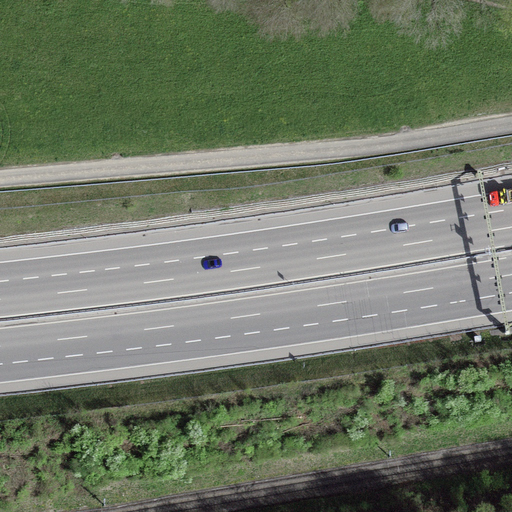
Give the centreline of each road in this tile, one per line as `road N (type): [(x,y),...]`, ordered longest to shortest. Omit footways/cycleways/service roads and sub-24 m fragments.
road 1 (motorway): [(511,225),(0,298)]
road 2 (motorway): [(0,345),(511,274)]
road 3 (unclassified): [(511,123),(271,155),(0,176)]
